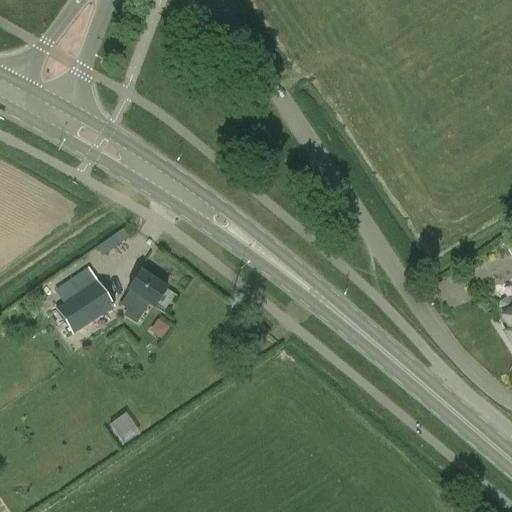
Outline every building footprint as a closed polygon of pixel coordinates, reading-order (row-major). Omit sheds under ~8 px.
[(511,237),(501,244),(511,260),(511,237)] [(115,308),(88,269),(67,283),(75,295),(54,310),(69,332),(61,338),(69,349),(77,343),(73,337),(115,308)] [(166,290),(139,272),(126,294),(127,295),(122,304),(132,312),(128,317),(138,323),(148,307),(154,311),(166,290)] [(511,297),(509,299),(506,298),(499,303),(498,308),(505,318),(504,319),(505,321),(501,324),(508,334),(506,335),(511,345),(511,297)] [(148,332),(160,340),(168,327),(156,319),(148,332)]
